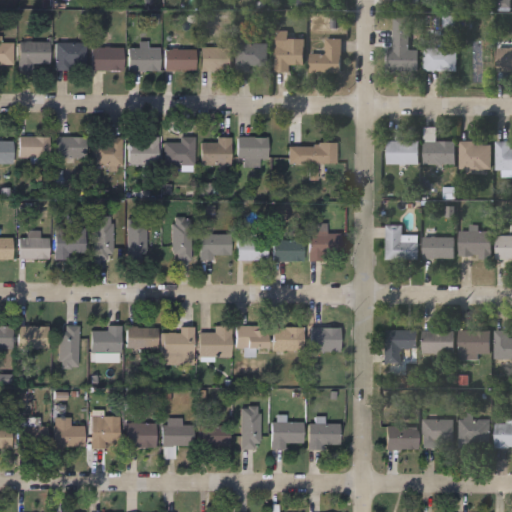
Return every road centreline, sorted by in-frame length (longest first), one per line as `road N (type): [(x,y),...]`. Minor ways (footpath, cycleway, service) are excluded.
road 1 (residential): [(511,492),(0,487)]
road 2 (residential): [(511,298),(0,293)]
road 3 (residential): [(511,105),(0,103)]
road 4 (residential): [(364,511),(364,0)]
